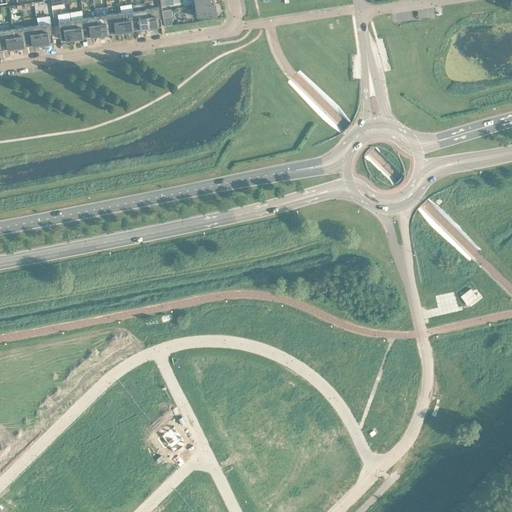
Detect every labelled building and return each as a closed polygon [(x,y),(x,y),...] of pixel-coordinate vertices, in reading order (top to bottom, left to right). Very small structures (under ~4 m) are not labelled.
[(214,1),(194,4),(196,15),(215,12),(214,1)] [(158,5),(145,7),(147,25),(160,23),(158,5)] [(145,7),(132,9),(135,26),(147,25),(145,7)] [(132,9),(120,11),(122,28),(135,26),(132,9)] [(120,11),(107,13),(110,30),(122,28),(120,11)] [(107,13),(95,14),(97,32),(110,30),(107,13)] [(95,14),(82,16),(85,34),(97,32),(95,14)] [(82,16),(70,18),(73,36),(85,34),(82,16)] [(73,36),(70,18),(57,20),(60,38),(73,36)] [(49,21),(37,23),(39,41),(52,39),(49,21)] [(37,23),(24,25),(27,43),(39,41),(37,23)] [(24,25),(12,27),(14,44),(27,43),(24,25)] [(12,27),(0,28),(0,33),(2,46),(14,44),(12,27)] [(468,304),(478,296),(470,287),(461,294),(468,304)] [(207,358),(190,359),(191,378),(208,377),(208,381),(214,381),(216,361),(207,362),(207,358)] [(233,358),(227,379),(241,383),(248,363),(233,358)] [(138,382),(129,388),(141,400),(146,397),(147,399),(162,391),(152,372),(137,379),(138,382)] [(120,391),(110,400),(122,411),(117,416),(124,423),(130,418),(126,414),(135,406),(120,391)] [(100,410),(90,420),(101,431),(97,436),(104,443),(110,438),(106,434),(115,426),(100,410)] [(174,424),(161,433),(162,434),(169,443),(174,451),(187,442),(174,424)] [(241,425),(224,439),(230,447),(247,432),(241,425)] [(79,430),(70,439),(81,451),(76,455),(84,463),(89,457),(86,454),(94,446),(79,430)] [(266,448),(239,469),(248,481),(264,468),(269,475),(279,465),(287,458),(281,451),(273,458),(266,448)] [(151,450),(142,458),(157,474),(166,466),(151,450)] [(58,453),(50,462),(65,477),(74,469),(77,472),(82,468),(72,458),(67,462),(58,453)] [(142,458),(134,467),(149,482),(157,474),(142,458)] [(50,462),(41,470),(50,479),(45,484),(55,494),(60,489),(56,486),(65,477),(50,462)] [(123,478),(114,486),(129,502),(138,493),(123,478)] [(202,482),(190,490),(196,498),(191,501),(199,511),(200,511),(216,501),(202,482)] [(28,483),(20,491),(35,507),(44,498),(47,502),(52,497),(42,487),(37,491),(28,483)] [(275,497),(262,509),(264,511),(290,511),(288,510),(295,503),(278,485),(270,493),(275,497)] [(114,486),(105,494),(121,510),(129,502),(114,486)] [(20,491),(11,499),(20,508),(16,511),(29,511),(35,507),(20,491)]
